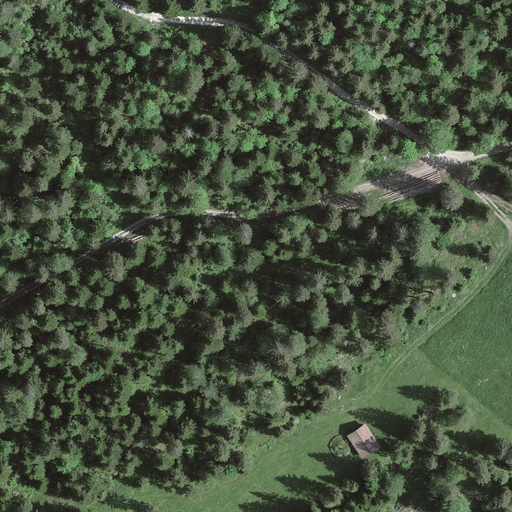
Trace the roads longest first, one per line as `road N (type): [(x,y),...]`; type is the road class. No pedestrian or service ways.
road 1 (track): [(0,306),(157,220),(291,209),(511,147)]
road 2 (track): [(114,0),(164,18),(244,24),(444,161)]
